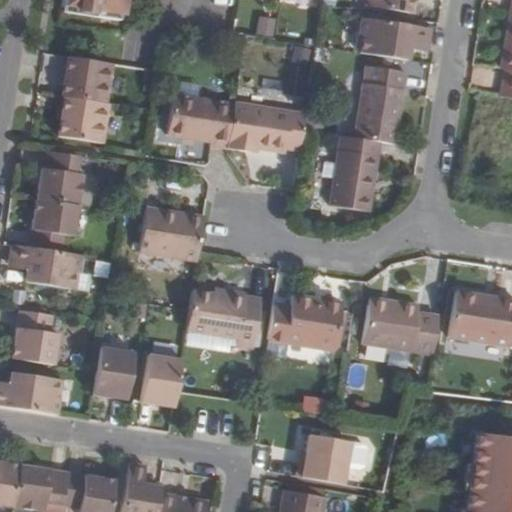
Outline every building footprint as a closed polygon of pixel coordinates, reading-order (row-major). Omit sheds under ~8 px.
[(59,0),(58,6),(61,6),(118,15),(120,0),(59,0)] [(366,0),(365,6),(411,11),(412,0),(366,0)] [(511,0),(500,72),(505,73),(500,100),(511,102),(511,0)] [(259,16),(256,32),(273,35),(275,19),(259,16)] [(357,34),(361,35),(358,52),(406,59),(408,49),(408,42),(427,45),(429,28),(359,17),(357,34)] [(427,45),(408,42),(408,49),(426,51),(427,45)] [(333,53),(320,51),(318,62),(331,64),(333,53)] [(115,65),(68,57),(62,99),(65,100),(108,107),(115,65)] [(364,68),(361,83),(402,89),(404,74),(364,68)] [(402,89),(361,83),(352,138),(378,142),(393,145),(402,89)] [(166,95),(156,94),(155,98),(154,104),(165,106),(166,95)] [(290,112),(306,115),(309,97),(293,94),(290,112)] [(210,143),(210,148),(227,151),(234,106),(172,96),(166,136),(210,143)] [(154,104),(155,98),(144,97),(142,111),(153,113),(154,104)] [(59,139),(105,146),(111,107),(108,107),(65,100),(59,139)] [(234,104),(234,106),(227,151),(246,153),(247,148),(257,149),(286,154),(287,149),(300,151),(303,130),(306,115),(290,112),(234,104)] [(328,206),(368,212),(378,142),(352,138),(339,136),(328,206)] [(78,157),(44,152),(37,202),(79,208),(84,177),(76,175),(78,157)] [(95,160),(78,157),(76,175),(84,177),(79,208),(98,211),(102,180),(92,178),(95,160)] [(79,208),(37,202),(30,250),(63,255),(66,239),(74,240),(79,208)] [(146,209),(139,253),(197,263),(198,257),(203,226),(187,223),(188,216),(146,209)] [(205,219),(188,216),(187,223),(203,226),(205,219)] [(9,265),(27,267),(26,273),(25,285),(72,292),(74,274),(79,275),(82,258),(63,255),(30,250),(12,247),(9,265)] [(113,266),(100,265),(99,277),(112,278),(113,266)] [(74,274),(72,292),(88,294),(91,277),(79,275),(74,274)] [(479,296),(453,292),(446,338),(488,346),(508,349),(509,345),(511,323),(511,301),(496,299),(495,304),(479,301),(479,296)] [(192,293),(189,313),(186,333),(237,341),(236,348),(252,351),(260,302),(245,300),(246,297),(228,293),(227,298),(214,297),(192,293)] [(289,310),(272,308),(266,343),(288,346),(332,353),(339,313),(311,309),(313,301),(291,297),(289,310)] [(385,303),(368,300),(367,307),(384,310),(385,303)] [(340,306),(313,301),(311,309),(339,313),(340,306)] [(147,306),(131,303),(129,317),(144,320),(147,306)] [(367,307),(362,345),(430,357),(437,318),(415,315),(416,308),(385,303),(384,310),(367,307)] [(53,319),(19,313),(12,362),(54,369),(59,338),(50,336),(53,319)] [(288,346),(266,343),(264,357),(286,360),(288,346)] [(100,351),(96,376),(92,399),(126,404),(133,356),(100,351)] [(147,359),(139,406),(173,412),(176,397),(181,364),(147,359)] [(9,394),(0,392),(0,409),(57,419),(60,402),(56,401),(58,384),(11,376),(9,388),(9,394)] [(9,388),(0,386),(0,392),(9,394),(9,388)] [(322,402),(308,400),(307,411),(321,413),(322,402)] [(511,511),(511,439),(476,435),(466,511),(511,511)] [(308,436),(304,456),(303,462),(298,462),(295,478),(342,486),(346,469),(360,471),(365,466),(368,452),(364,446),(308,436)] [(21,469),(0,465),(0,509),(15,511),(21,469)] [(154,511),(157,498),(158,492),(141,488),(143,470),(127,467),(118,511),(154,511)] [(69,477),(21,469),(15,511),(18,511),(46,511),(47,508),(64,510),(69,477)] [(113,511),(118,484),(69,477),(64,510),(76,511),(113,511)] [(324,511),(326,500),(285,493),(282,511),(324,511)] [(184,503),(157,498),(154,511),(204,511),(206,504),(184,499),(184,503)]
